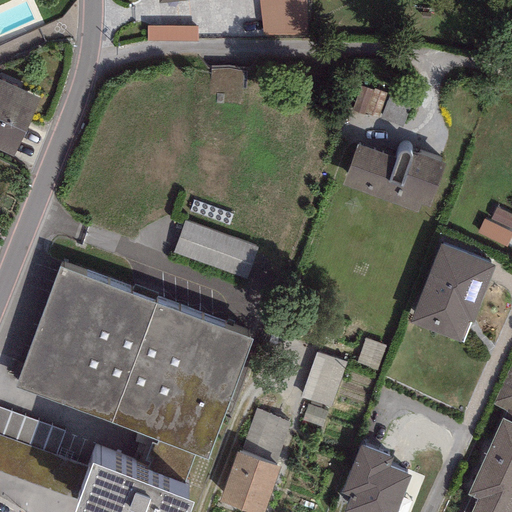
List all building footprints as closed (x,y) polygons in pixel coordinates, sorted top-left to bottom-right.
[(305,0),(259,0),(262,37),(308,34),(305,0)] [(195,26),(147,25),(147,40),(195,41),(195,26)] [(0,151),(12,157),(40,99),(0,80),(0,151)] [(386,93),(359,85),(351,110),(378,119),(386,93)] [(414,94),(393,86),(380,119),(401,127),(414,94)] [(428,207),(444,164),(418,154),(416,158),(411,156),(410,152),(407,151),(403,152),(400,153),(397,156),(396,159),(357,144),(342,185),(417,213),(421,204),(428,207)] [(511,215),(496,207),(490,219),(511,229),(511,215)] [(511,234),(483,219),(476,233),(505,247),(511,234)] [(258,246),(184,220),(172,253),(246,278),(258,246)] [(495,266),(439,245),(409,323),(461,342),(469,322),(473,324),(495,266)] [(250,337),(59,268),(15,389),(207,458),(250,337)] [(343,322),(329,318),(324,331),(338,336),(343,322)] [(385,346),(365,338),(355,362),(376,370),(385,346)] [(345,363),(316,352),(300,397),(329,408),(345,363)] [(511,414),(511,360),(491,405),(511,414)] [(0,422),(55,441),(62,422),(0,400),(0,422)] [(328,411),(306,403),(300,420),(321,428),(328,411)] [(256,408),(240,454),(274,465),(288,422),(256,408)] [(511,511),(511,423),(501,419),(466,494),(470,496),(462,511),(511,511)] [(0,471),(75,499),(87,467),(0,435),(0,471)] [(396,511),(411,476),(388,467),(392,458),(359,445),(340,494),(349,497),(343,511),(396,511)] [(247,511),(263,511),(279,467),(274,465),(240,454),(236,452),(219,502),(247,511)] [(189,511),(193,502),(91,464),(73,511),(189,511)]
